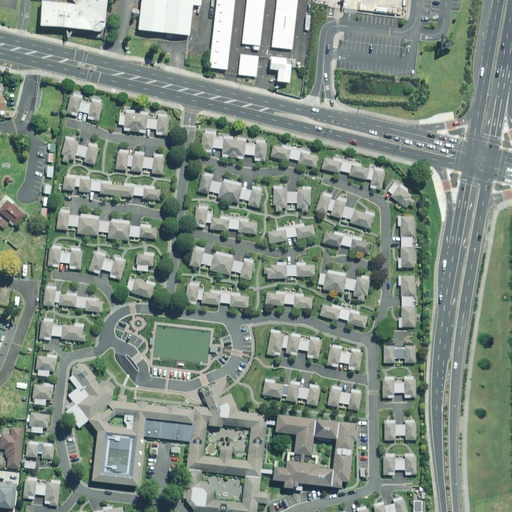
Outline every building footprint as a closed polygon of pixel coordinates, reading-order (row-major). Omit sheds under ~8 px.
[(70,0),(73,3),(48,0),(39,0),(36,26),(100,35),(104,0),(70,0)] [(143,0),(140,33),(187,39),(192,0),(143,0)] [(208,68),(226,70),(234,0),(216,0),(210,56),(208,68)] [(261,0),(241,0),(237,39),(257,41),(261,0)] [(293,0),(271,0),(267,43),(289,45),(293,0)] [(256,53),(235,51),(233,71),(254,73),(256,53)] [(287,54),(265,52),(264,65),(271,65),(270,77),(285,78),(287,54)] [(8,96),(0,95),(0,109),(8,110),(8,96)] [(81,99),(70,96),(65,114),(76,116),(77,112),(88,114),(87,119),(97,121),(101,104),(91,101),(90,104),(80,102),(81,99)] [(147,115),(124,112),(122,131),(144,134),(145,128),(155,130),(155,135),(166,136),(169,118),(156,116),(156,120),(146,119),(147,115)] [(201,134),(199,151),(212,152),(212,149),(221,150),(220,156),(243,159),(244,153),(253,155),(253,159),(264,161),(266,144),(255,142),(255,144),(245,143),(245,141),(223,138),(222,140),(212,139),(213,135),(201,134)] [(77,143),(64,139),(60,155),(62,155),(61,161),(66,163),(68,158),(73,160),(74,154),(84,157),(82,162),(93,165),(97,148),(87,145),(86,149),(76,147),(77,143)] [(49,151),(49,152),(55,153),(56,144),(48,143),(47,151),(49,151)] [(281,147),(272,145),(270,157),(288,161),(289,159),(297,161),(296,163),(315,168),(317,156),(309,154),(309,153),(281,146),(281,147)] [(127,154),(117,152),(115,169),(125,170),(125,166),(130,167),(130,171),(140,172),(141,168),(151,169),(150,174),(161,175),(163,158),(152,157),(152,160),(142,159),(142,156),(132,154),(132,158),(127,157),(127,154)] [(341,163),(323,158),(320,169),(338,174),(339,170),(349,172),(348,176),(371,181),(369,188),(380,191),(384,173),(351,165),(351,163),(342,161),(341,163)] [(200,175),(196,192),(207,195),(208,192),(217,194),(216,199),(237,204),(238,199),(247,201),(246,206),(257,208),(261,192),(250,189),(250,191),(240,189),(241,187),(220,182),(219,184),(211,182),(211,178),(200,175)] [(100,181),(63,177),(62,190),(72,191),(73,186),(78,187),(77,192),(88,193),(89,191),(99,192),(99,194),(132,199),(132,195),(142,197),(142,200),(158,202),(159,191),(100,184),(100,181)] [(411,197),(393,183),(387,191),(391,194),(389,197),(404,208),(407,204),(410,207),(414,202),(409,199),(411,197)] [(310,207),(310,190),(296,190),(296,193),(286,193),(286,190),(273,190),(272,206),(274,206),(274,212),(280,212),(280,209),(286,209),(286,203),(296,203),(295,209),(301,209),(300,212),(307,213),(307,207),(310,207)] [(319,195),(315,211),(325,214),(326,210),(331,211),(329,216),(341,219),(341,217),(350,220),(349,223),(369,229),(373,216),(344,208),(345,203),(319,195)] [(28,214),(10,197),(0,206),(0,212),(15,227),(28,214)] [(237,233),(255,235),(256,223),(238,221),(238,219),(228,218),(228,220),(210,218),(211,214),(206,213),(206,210),(194,209),(192,227),(198,227),(199,225),(205,225),(205,223),(210,224),(209,230),(227,232),(227,228),(237,229),(237,233)] [(68,214),(57,212),(55,230),(66,231),(67,226),(76,227),(75,233),(96,236),(97,232),(106,233),(106,239),(128,242),(129,237),(155,240),(156,229),(129,226),(129,225),(108,222),(108,223),(98,222),(98,220),(68,216),(68,214)] [(413,237),(413,217),(398,217),(399,238),(400,238),(400,247),(399,248),(399,269),(414,268),(413,247),(410,247),(410,237),(413,237)] [(285,230),(266,233),(268,244),(287,241),(286,237),(296,236),(296,239),(314,236),(312,225),(294,228),(294,227),(284,228),(285,230)] [(323,233),(321,244),(339,248),(340,245),(350,247),(349,250),(367,255),(369,243),(351,239),(352,237),(342,235),(342,237),(323,233)] [(61,249),(48,247),(46,266),(58,267),(59,262),(69,263),(68,268),(79,269),(81,251),(70,249),(69,252),(60,251),(61,249)] [(204,250),(193,248),(188,265),(199,267),(200,263),(209,265),(208,270),(229,275),(230,270),(240,272),(238,277),(249,280),(253,263),(242,260),(241,263),(233,261),(234,258),(212,253),(211,255),(203,253),(204,250)] [(104,256),(92,252),(87,270),(98,274),(100,268),(110,271),(108,276),(119,280),(124,262),(113,259),(112,261),(103,259),(104,256)] [(152,255),(135,253),(134,264),(137,264),(137,269),(146,270),(146,265),(151,266),(152,255)] [(296,277),(314,276),(314,264),(269,265),(269,268),(263,268),(263,274),(266,274),(266,278),(286,278),(286,275),(296,275),(296,277)] [(345,276),(325,272),(325,274),(320,273),(317,288),(342,293),(343,288),(352,290),(352,295),(357,296),(356,300),(362,301),(363,296),(366,296),(369,280),(356,278),(355,281),(345,279),(345,276)] [(414,295),(414,275),(399,276),(400,296),(401,296),(401,306),(400,306),(400,327),(415,327),(414,306),(411,306),(411,296),(414,295)] [(154,285),(134,279),(133,280),(129,279),(126,288),(130,290),(129,292),(149,299),(154,285)] [(229,307),(246,309),(248,298),(230,296),(230,294),(220,292),(219,294),(202,292),(202,288),(197,288),(198,285),(186,283),(184,301),(190,302),(190,299),(196,300),(197,298),(201,298),(201,304),(219,306),(219,303),(229,304),(229,307)] [(43,288),(41,305),(53,306),(53,301),(57,302),(57,304),(85,307),(84,310),(101,312),(102,302),(86,300),(86,298),(53,294),(53,289),(43,288)] [(275,294),(266,293),(264,304),(282,306),(283,302),(292,303),(292,307),(310,309),(311,298),(293,296),(294,294),(284,292),(283,295),(275,294)] [(331,307),(322,304),(319,315),(336,320),(337,317),(347,320),(346,323),(363,328),(366,317),(357,314),(358,312),(331,304),(331,307)] [(2,318),(0,323),(0,328),(5,331),(9,321),(2,318)] [(52,321),(40,320),(38,339),(49,340),(50,335),(60,336),(60,338),(84,341),(85,335),(81,334),(82,327),(51,325),(52,321)] [(283,334),(269,332),(266,354),(274,355),(274,353),(279,354),(280,347),(285,347),(284,353),(295,355),(296,349),(306,351),(305,357),(317,359),(320,341),(308,338),(308,341),(299,339),(299,337),(288,335),(287,338),(282,337),(283,334)] [(394,345),(383,345),(382,363),(393,363),(393,357),(403,357),(403,363),(415,363),(415,345),(404,345),(404,348),(394,348),(394,345)] [(340,349),(329,347),(326,365),(336,367),(337,361),(347,363),(346,368),(357,370),(361,353),(350,351),(349,353),(339,352),(340,349)] [(55,358),(35,355),(34,368),(38,369),(37,373),(47,375),(47,370),(53,371),(55,358)] [(264,504),(265,492),(258,491),(267,415),(235,411),(236,407),(229,393),(218,398),(212,383),(199,389),(207,408),(193,407),(192,409),(125,401),(125,396),(116,395),(115,400),(110,400),(92,378),(94,377),(83,364),(76,363),(71,367),(70,375),(68,378),(75,388),(67,396),(86,420),(95,430),(90,480),(136,485),(141,437),(188,442),(182,498),(191,511),(255,511),(257,503),(264,504)] [(394,380),(383,380),(382,397),(388,397),(388,395),(393,395),(393,392),(403,392),(403,395),(409,395),(409,397),(415,397),(415,380),(404,380),(404,382),(394,382),(394,380)] [(263,382),(261,394),(280,398),(281,395),(285,396),(284,400),(296,402),(296,397),(306,399),(305,404),(316,405),(319,389),(308,387),(307,390),(298,388),(298,385),(287,383),(287,386),(263,382)] [(52,387),(33,385),(31,398),(35,398),(34,403),(44,404),(45,400),(51,400),(52,387)] [(340,390),(329,388),(326,405),(337,407),(338,402),(348,403),(347,409),(358,411),(361,393),(350,392),(350,394),(340,392),(340,390)] [(49,415),(29,413),(27,426),(31,426),(31,431),(41,432),(41,428),(47,428),(49,415)] [(351,440),(354,440),(355,430),(352,430),(353,422),(275,413),(273,431),(293,434),(290,461),(283,460),(282,467),(273,466),(271,479),(282,480),(282,487),(294,488),(294,482),(339,487),(339,481),(346,482),(351,440)] [(394,423),(383,423),(383,440),(394,440),(394,435),(404,435),(404,440),(415,440),(415,423),(405,423),(405,425),(394,425),(394,423)] [(23,430),(11,428),(10,436),(1,435),(0,446),(0,449),(5,450),(4,458),(8,459),(6,468),(18,470),(23,430)] [(53,447),(26,444),(25,456),(35,458),(36,452),(41,452),(40,458),(52,459),(53,447)] [(394,457),(383,457),(383,474),(388,474),(388,472),(394,472),(394,469),(404,469),(404,472),(410,472),(410,474),(415,474),(415,457),(405,457),(405,459),(394,459),(394,457)] [(35,481),(24,480),(22,498),(34,499),(34,494),(44,495),(43,504),(56,506),(59,483),(45,482),(45,485),(35,484),(35,481)] [(12,511),(16,484),(5,482),(5,484),(0,483),(0,508),(8,510),(7,511),(12,511)] [(383,504),(372,506),(373,511),(406,511),(404,499),(393,501),(394,504),(384,506),(383,504)] [(422,511),(422,501),(413,502),(412,511),(422,511)]
